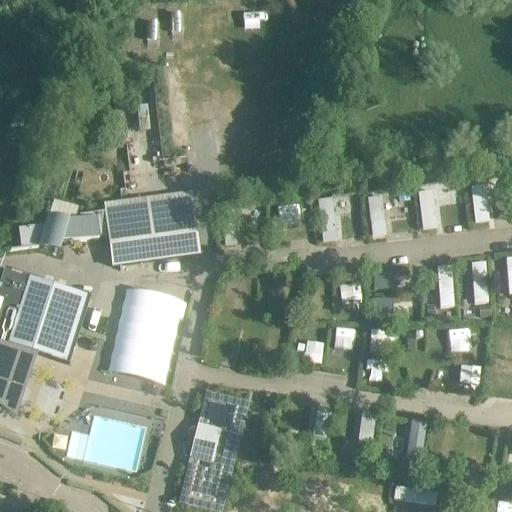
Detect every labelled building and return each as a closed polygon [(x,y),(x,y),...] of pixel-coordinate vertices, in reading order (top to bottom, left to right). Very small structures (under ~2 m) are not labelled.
[(488,223),(484,187),(470,189),(474,225),(488,223)] [(437,230),(432,194),(418,196),(422,231),(437,230)] [(44,226),(16,231),(19,253),(37,250),(57,256),(61,242),(69,244),(69,246),(98,242),(97,240),(108,238),(112,270),(197,258),(189,197),(104,209),(104,214),(79,217),(79,222),(67,224),(47,217),(44,226)] [(371,239),(385,237),(381,198),(366,200),(371,239)] [(336,243),(331,201),(316,203),(321,245),(336,243)] [(233,214),(221,215),(223,248),(236,247),(233,214)] [(473,306),(487,305),(484,265),(470,265),(473,306)] [(450,268),(436,269),(439,309),(453,308),(450,268)] [(0,403),(12,412),(31,355),(68,367),(90,298),(4,270),(0,281),(0,403)] [(374,275),(374,291),(392,291),(392,275),(374,275)] [(131,289),(121,333),(136,337),(146,292),(131,289)] [(374,302),(374,317),(392,318),(392,302),(374,302)] [(197,451),(186,492),(218,500),(229,459),(223,458),(225,452),(230,454),(236,433),(230,432),(232,426),(237,427),(244,400),(213,392),(205,419),(200,417),(191,449),(197,451)] [(330,412),(316,409),(309,449),(323,451),(330,412)] [(356,450),(370,451),(375,416),(361,413),(356,450)] [(405,460),(420,462),(425,424),(410,422),(405,460)] [(484,435),(470,432),(463,471),(477,474),(484,435)]
